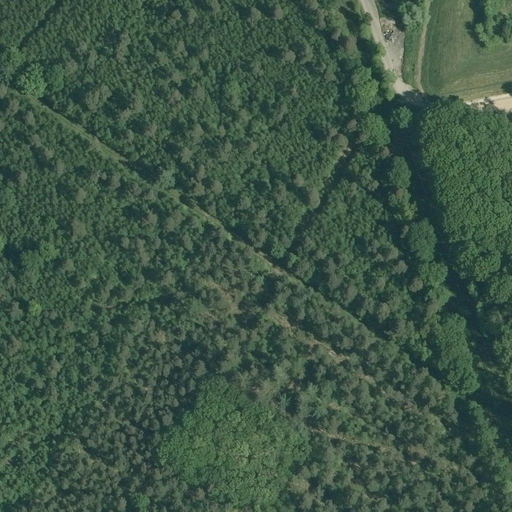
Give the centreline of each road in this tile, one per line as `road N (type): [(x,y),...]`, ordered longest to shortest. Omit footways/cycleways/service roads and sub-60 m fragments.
road 1 (track): [(0,76),(511,417)]
road 2 (track): [(299,275),(152,511)]
